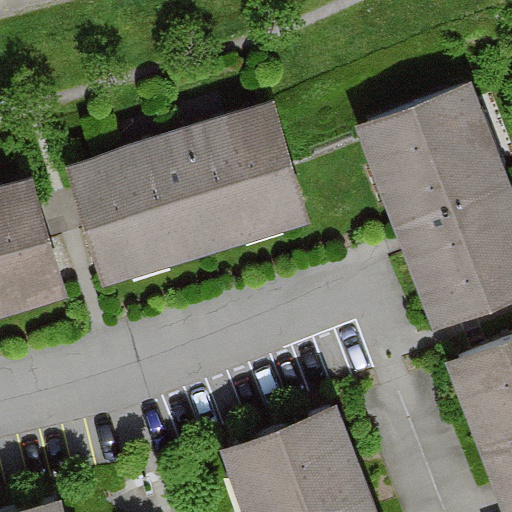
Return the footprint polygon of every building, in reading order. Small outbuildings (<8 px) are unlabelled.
[(511,198),(474,93),(365,133),(420,286),(402,292),(417,333),(511,298),(511,198)] [(269,114),(71,172),(104,282),(301,223),(269,114)] [(27,186),(0,194),(0,315),(61,297),(27,186)] [(511,511),(511,344),(447,369),(501,511),(511,511)] [(375,511),(341,413),(228,453),(248,511),(375,511)]
